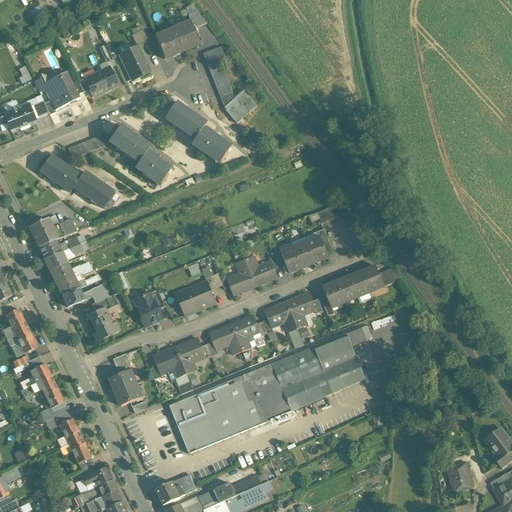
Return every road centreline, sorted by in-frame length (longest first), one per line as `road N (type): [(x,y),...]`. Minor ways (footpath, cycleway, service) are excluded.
road 1 (residential): [(77,367),(364,256)]
road 2 (unclassified): [(196,77),(0,156)]
road 3 (residential): [(77,367),(148,511)]
road 4 (residential): [(12,236),(77,367)]
